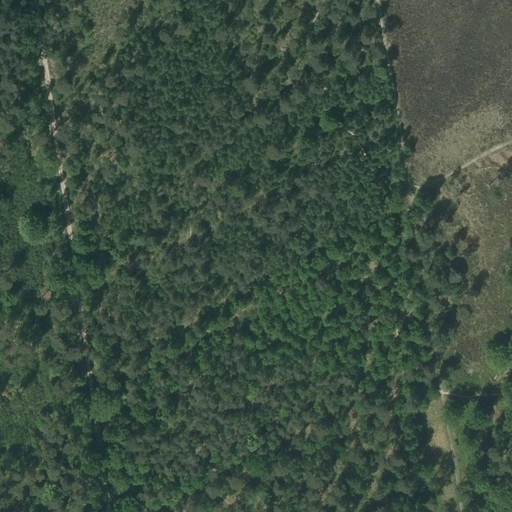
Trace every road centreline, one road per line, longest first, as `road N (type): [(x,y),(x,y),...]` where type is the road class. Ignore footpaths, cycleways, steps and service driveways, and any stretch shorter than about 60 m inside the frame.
road 1 (track): [(459,511),(412,193)]
road 2 (track): [(412,193),(376,0)]
